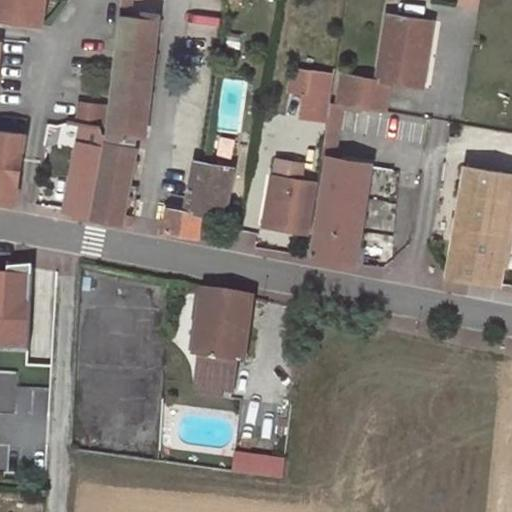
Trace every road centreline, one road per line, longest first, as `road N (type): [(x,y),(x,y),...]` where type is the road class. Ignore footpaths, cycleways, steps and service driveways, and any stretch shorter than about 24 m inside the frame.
road 1 (residential): [(65,234),(511,320)]
road 2 (unknown): [(461,27),(415,301)]
road 3 (residential): [(53,511),(65,234)]
